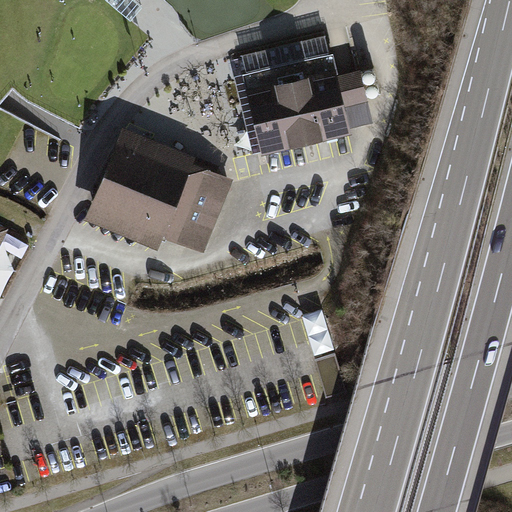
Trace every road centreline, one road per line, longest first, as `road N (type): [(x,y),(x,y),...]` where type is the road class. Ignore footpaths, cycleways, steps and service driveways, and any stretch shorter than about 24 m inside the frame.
road 1 (motorway): [(509,0),(377,511)]
road 2 (residential): [(314,0),(287,21),(185,60),(136,94),(114,121),(0,343)]
road 3 (secondary): [(511,387),(113,511)]
road 4 (motorway): [(437,511),(511,237)]
road 5 (secondary): [(249,511),(511,431)]
